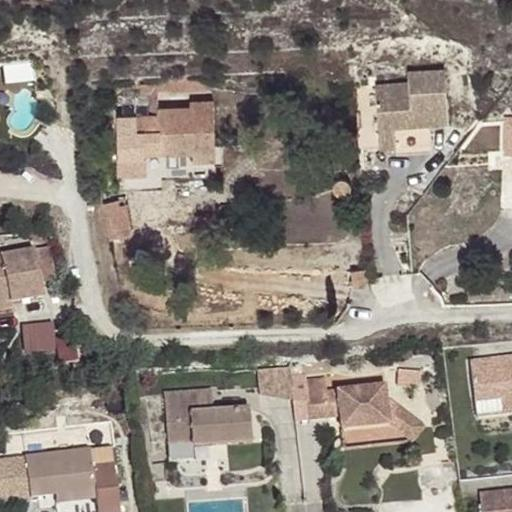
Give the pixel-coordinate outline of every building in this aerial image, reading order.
[(373,81),(379,143),(431,138),(429,118),(447,116),(442,64),(405,67),(407,78),(373,81)] [(149,99),(149,116),(157,116),(157,110),(157,87),(128,87),(127,98),(149,99)] [(157,116),(149,116),(120,117),(120,188),(159,187),(158,177),(217,177),(214,102),(190,103),(189,109),(157,110),(157,116)] [(341,113),(324,105),(321,122),(333,121),(341,113)] [(350,184),(347,181),(344,180),(342,180),(339,181),(337,182),(336,184),(335,186),(335,189),(335,191),(336,193),(338,196),(341,197),(343,197),(345,196),(347,195),(349,194),(351,192),(351,189),(351,187),(350,184)] [(126,198),(105,201),(112,239),(134,234),(126,198)] [(33,246),(0,252),(0,301),(9,300),(43,293),(33,246)] [(369,268),(353,270),(355,282),(370,279),(369,268)] [(55,319),(26,325),(31,352),(60,347),(55,319)] [(63,323),(61,360),(79,360),(80,324),(63,323)] [(473,401),(498,398),(498,392),(511,390),(511,351),(468,358),(473,401)] [(323,379),(303,382),(308,422),(328,419),(325,394),(323,379)] [(365,389),(336,392),(339,418),(341,432),(389,426),(385,399),(383,386),(375,387),(376,393),(366,394),(365,389)] [(211,387),(198,388),(200,411),(213,410),(211,387)] [(198,388),(163,391),(167,440),(193,439),(193,444),(253,440),(250,407),(213,410),(200,411),(198,388)] [(511,390),(498,392),(498,398),(499,412),(511,410),(511,390)] [(336,392),(325,394),(328,419),(339,418),(336,392)] [(419,425),(385,399),(389,426),(341,432),(343,450),(408,441),(419,425)] [(27,468),(11,469),(14,503),(32,501),(32,498),(56,496),(70,495),(71,504),(97,502),(98,505),(120,503),(116,463),(93,465),(92,450),(26,456),(27,468)] [(0,470),(0,495),(1,504),(14,503),(11,469),(0,470)] [(511,511),(511,493),(479,496),(480,511),(511,511)] [(70,495),(56,496),(57,505),(71,504),(70,495)]
